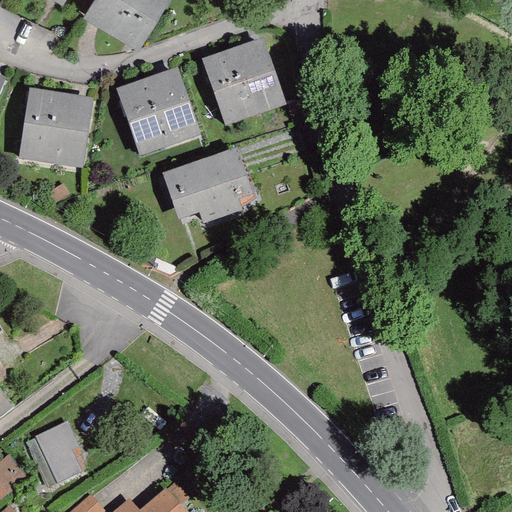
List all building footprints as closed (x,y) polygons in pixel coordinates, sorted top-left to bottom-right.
[(136,41),(159,0),(94,0),(87,12),(136,41)] [(226,124),(280,105),(259,47),(206,65),(226,124)] [(141,154),(195,135),(174,77),(120,95),(141,154)] [(79,167),(88,104),(32,96),(23,159),(79,167)] [(236,212),(232,200),(247,195),(234,156),(166,179),(179,218),(200,211),(204,222),(236,212)] [(54,204),(69,194),(63,184),(48,194),(54,204)] [(56,484),(81,473),(71,451),(79,448),(67,423),(35,438),(56,484)] [(0,499),(26,477),(8,455),(0,461),(0,499)] [(102,511),(103,511),(89,494),(69,511),(102,511)] [(178,511),(166,496),(146,511),(129,511),(127,509),(123,511),(178,511)]
